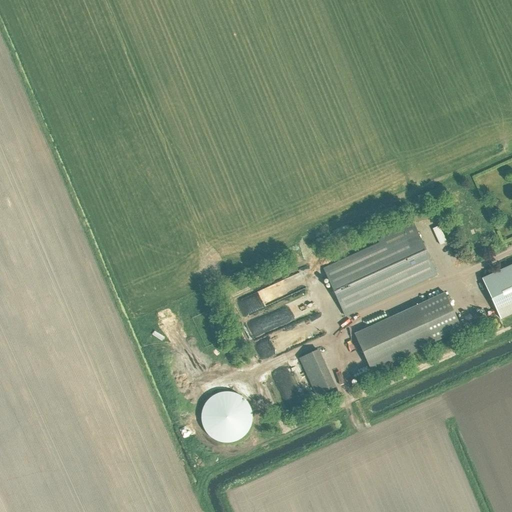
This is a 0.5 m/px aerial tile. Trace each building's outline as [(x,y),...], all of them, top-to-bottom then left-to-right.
[(380,243),(324,269),(346,316),(437,275),(414,224),(378,240),(380,243)] [(511,265),(482,279),(500,319),(511,314),(511,265)] [(445,293),(355,334),(371,371),(462,329),(445,293)] [(258,326),(260,333),(268,331),(266,323),(258,326)] [(337,388),(320,349),(300,358),(317,397),(337,388)] [(179,429),(183,438),(198,432),(194,423),(179,429)]
